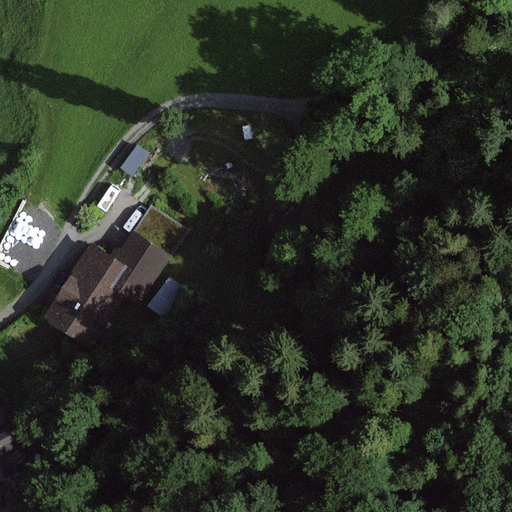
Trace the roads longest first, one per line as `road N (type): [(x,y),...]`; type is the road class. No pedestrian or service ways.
road 1 (track): [(328,109),(193,99),(141,125),(85,206),(78,241)]
road 2 (track): [(511,38),(446,70),(328,109)]
